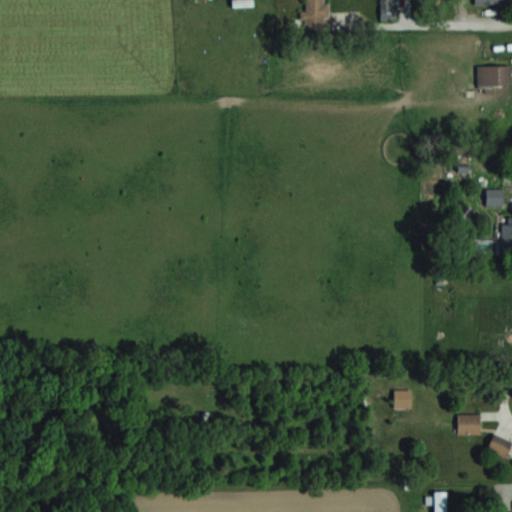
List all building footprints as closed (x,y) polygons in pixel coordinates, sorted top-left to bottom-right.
[(323,0),(304,0),(305,29),(328,29),(328,1),(324,1),(323,0)] [(396,0),(380,0),(380,19),(396,19),(396,0)] [(511,64),(478,64),(478,85),(511,85),(511,64)] [(486,204),(502,204),(502,186),(486,186),(486,204)] [(511,216),(500,216),(500,250),(511,249),(511,216)] [(373,396),(392,396),(392,382),(373,381),(373,396)] [(479,412),(457,412),(457,433),(479,433),(479,412)] [(511,441),(511,440),(494,432),(486,447),(505,456),(511,441)] [(433,511),(446,511),(446,491),(434,491),(433,511)]
